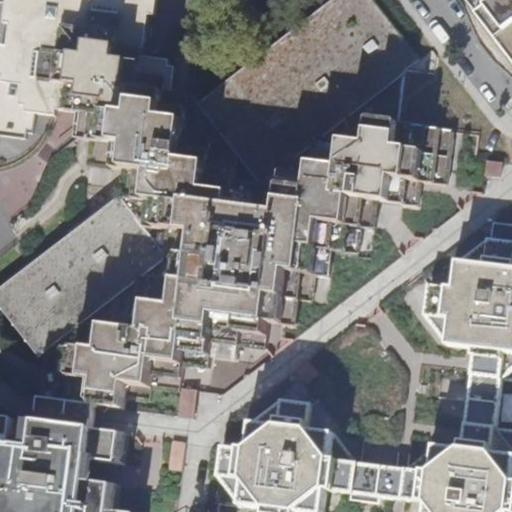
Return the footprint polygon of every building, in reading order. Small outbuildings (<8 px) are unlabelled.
[(64,108),(81,110),(82,104),(83,91),(71,89),(74,60),(86,62),(87,48),(118,52),(148,56),(153,14),(163,15),(164,0),(0,0),(0,1),(15,4),(13,22),(22,23),(18,50),(10,49),(7,66),(0,64),(0,108),(1,109),(0,126),(9,127),(8,135),(34,139),(35,130),(43,132),(46,114),(63,117),(64,108)] [(82,104),(81,110),(88,111),(84,137),(99,139),(96,165),(133,170),(130,196),(126,192),(119,196),(167,257),(58,343),(51,384),(85,389),(97,391),(97,403),(127,407),(127,394),(154,396),(155,382),(185,385),(188,360),(213,362),(215,352),(239,354),(242,341),(268,344),(272,318),(297,321),(301,296),(313,297),(317,272),(329,274),(334,247),(358,250),(365,199),(415,205),(419,180),(446,183),(453,131),(400,125),(408,73),(409,68),(420,60),(372,0),(338,0),(204,103),(200,100),(195,99),(178,97),(181,71),(172,70),(174,60),(166,58),(148,56),(118,52),(87,48),(86,62),(74,60),(71,89),(83,91),(82,104)] [(511,0),(497,0),(477,16),(511,60),(511,0)] [(119,196),(0,289),(0,293),(46,352),(58,343),(167,257),(119,196)] [(428,511),(511,511),(511,445),(496,423),(503,374),(511,366),(511,244),(491,241),(459,265),(456,291),(431,288),(427,311),(450,342),(479,345),(466,447),(440,443),(409,467),(406,491),(431,495),(428,511)] [(184,387),(182,418),(200,419),(201,388),(184,387)] [(274,502),(272,511),(321,511),(327,507),(330,482),(391,489),(394,464),(357,460),(336,431),(310,427),(312,401),(289,398),(258,420),(254,447),(230,444),(227,469),(247,498),(274,502)] [(97,422),(99,412),(43,405),(42,416),(40,430),(31,429),(27,458),(12,456),(15,429),(0,426),(0,511),(3,511),(2,511),(112,511),(115,495),(97,493),(100,468),(119,470),(122,440),(96,437),(97,422)]
